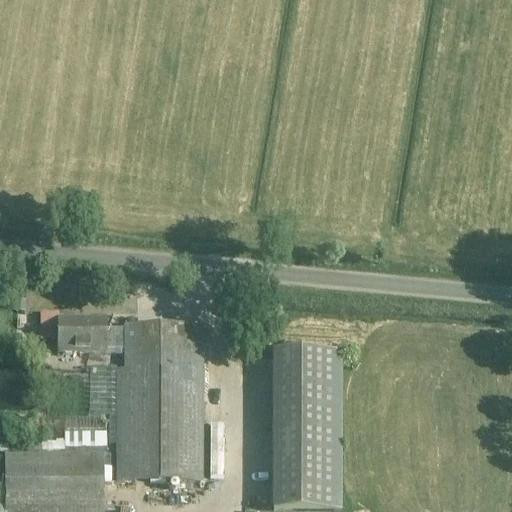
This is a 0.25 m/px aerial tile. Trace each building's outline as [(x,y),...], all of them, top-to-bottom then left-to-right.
[(160,263),(161,245),(141,245),(141,262),(160,263)] [(116,356),(115,484),(203,484),(203,330),(124,329),(124,333),(106,332),(106,322),(58,322),(58,356),(116,356)] [(340,511),(341,361),(273,361),(271,511),(340,511)] [(104,420),(64,420),(64,452),(105,451),(104,420)] [(4,511),(101,511),(102,483),(102,458),(5,457),(4,511)]
